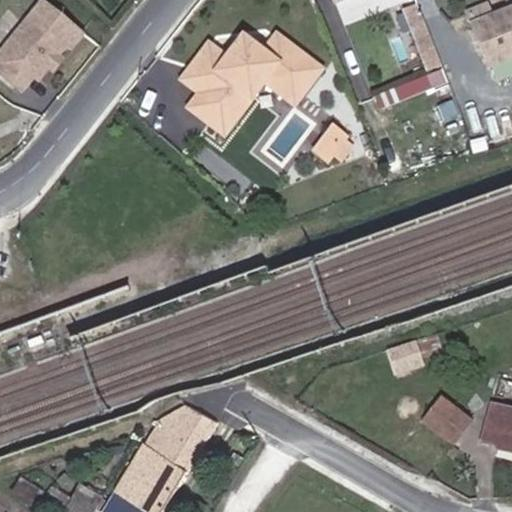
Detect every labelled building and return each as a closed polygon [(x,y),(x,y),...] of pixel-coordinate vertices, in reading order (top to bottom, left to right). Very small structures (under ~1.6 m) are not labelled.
[(62,45),(75,29),(40,0),(28,0),(0,35),(0,78),(11,87),(23,72),(27,75),(38,62),(47,51),(56,40),(62,45)] [(511,3),(471,21),(490,63),(511,52),(511,3)] [(440,66),(416,9),(402,15),(427,72),(440,66)] [(261,59),(225,63),(207,48),(189,70),(207,84),(198,95),(186,110),(220,137),(261,85),(291,109),(318,76),(275,41),(261,59)] [(225,63),(261,59),(241,42),(225,63)] [(47,51),(38,62),(44,68),(53,56),(47,51)] [(511,57),(492,66),(496,78),(511,71),(511,57)] [(181,81),(198,95),(207,84),(189,70),(181,81)] [(427,76),(442,109),(455,104),(440,70),(427,76)] [(341,145),(347,137),(334,126),(328,134),(341,145)] [(325,164),(341,145),(328,134),(312,153),(325,164)] [(414,342),(386,351),(395,378),(423,368),(414,342)] [(438,396),(420,420),(451,444),(470,420),(438,396)] [(511,454),(511,414),(491,409),(481,443),(496,447),(495,450),(511,454)] [(166,511),(218,426),(192,411),(177,414),(160,423),(106,511),(166,511)] [(47,494),(26,481),(18,495),(38,508),(47,494)] [(95,511),(103,499),(82,486),(65,511),(95,511)]
